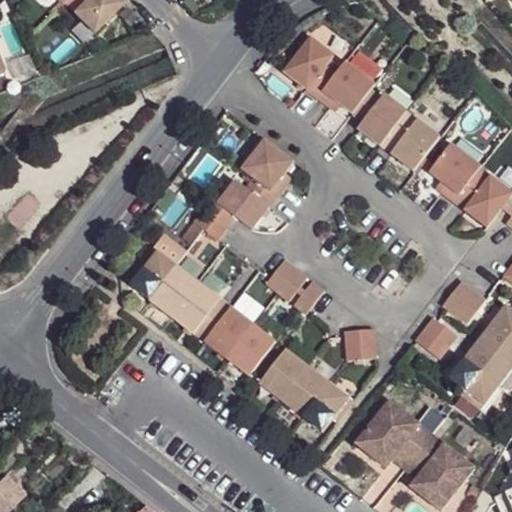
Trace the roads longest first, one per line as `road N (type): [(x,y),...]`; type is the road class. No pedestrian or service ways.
road 1 (unclassified): [(1,347),(254,17),(284,0)]
road 2 (tertiary): [(203,511),(1,347)]
